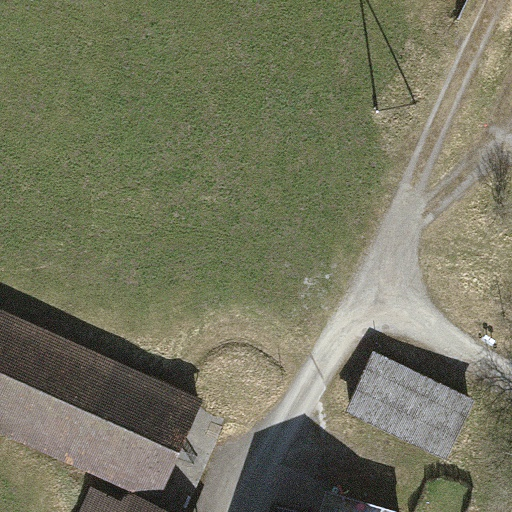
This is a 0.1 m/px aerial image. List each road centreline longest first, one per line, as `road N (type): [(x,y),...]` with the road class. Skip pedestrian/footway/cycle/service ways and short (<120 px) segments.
road 1 (residential): [(241,511),(389,237)]
road 2 (track): [(389,237),(494,0)]
